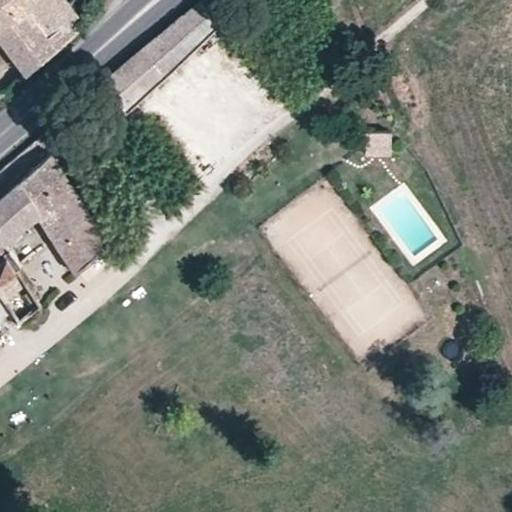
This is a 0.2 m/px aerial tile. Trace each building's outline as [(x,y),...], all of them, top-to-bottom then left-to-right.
[(0,0),(0,37),(28,74),(80,29),(71,19),(78,14),(67,0),(0,0)] [(166,75),(223,19),(204,0),(197,0),(101,81),(127,110),(166,75)] [(391,154),(391,130),(365,130),(365,154),(391,154)] [(92,217),(52,157),(19,186),(41,219),(77,273),(105,249),(92,217)] [(41,219),(19,186),(5,198),(26,229),(41,219)] [(0,293),(5,301),(29,283),(19,268),(23,265),(9,245),(27,230),(26,229),(5,198),(0,202),(0,343),(3,340),(0,336),(0,293)]
